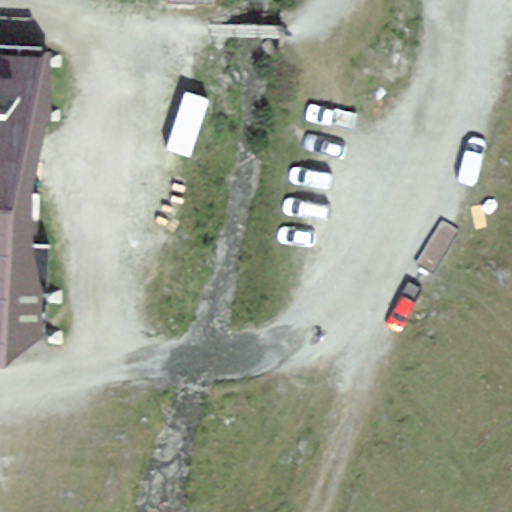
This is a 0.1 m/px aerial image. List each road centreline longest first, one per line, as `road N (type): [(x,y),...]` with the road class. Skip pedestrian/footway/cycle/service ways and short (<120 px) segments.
road 1 (track): [(443,0),(447,42),(432,150),(376,262),(289,345),(230,361),(100,358),(0,398)]
road 2 (track): [(107,41),(96,245),(100,358)]
road 3 (track): [(376,262),(369,350),(309,511)]
road 4 (track): [(0,16),(107,41),(208,29)]
